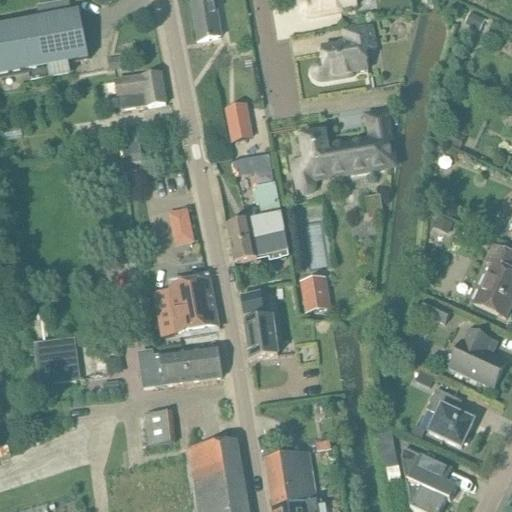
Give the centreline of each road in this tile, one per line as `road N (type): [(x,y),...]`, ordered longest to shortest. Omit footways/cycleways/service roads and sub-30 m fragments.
road 1 (tertiary): [(259,511),(168,0)]
road 2 (residential): [(260,0),(280,119)]
